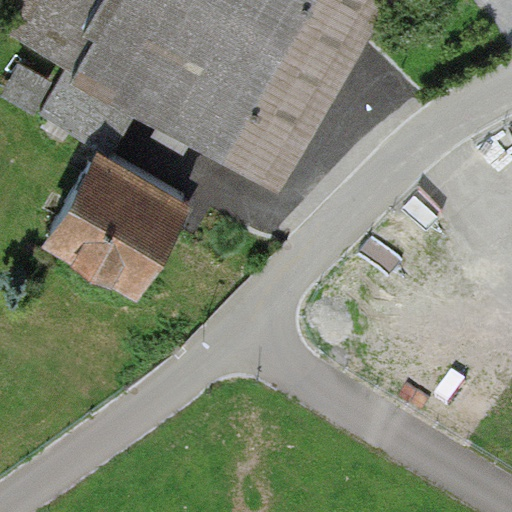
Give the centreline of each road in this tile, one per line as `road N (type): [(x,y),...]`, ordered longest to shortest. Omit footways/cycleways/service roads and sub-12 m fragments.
road 1 (residential): [(511,87),(420,147),(243,321)]
road 2 (residential): [(243,321),(511,491)]
road 3 (residential): [(243,321),(5,511)]
